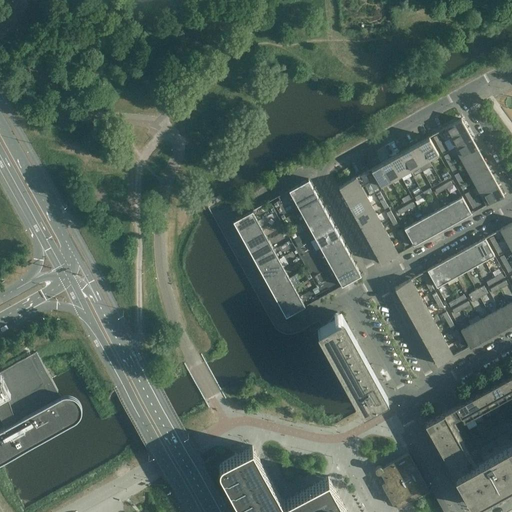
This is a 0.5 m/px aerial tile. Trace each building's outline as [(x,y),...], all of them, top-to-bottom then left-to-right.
[(467,129),(461,119),(444,128),(450,138),(467,129)] [(472,138),(467,129),(450,138),(455,148),(472,138)] [(437,135),(433,137),(438,145),(441,143),(437,135)] [(438,154),(429,137),(419,142),(429,159),(438,154)] [(460,157),(477,148),(472,138),(455,148),(460,157)] [(429,159),(419,142),(410,147),(419,164),(429,159)] [(446,150),(441,143),(438,145),(442,153),(446,150)] [(419,164),(410,147),(400,153),(410,170),(419,164)] [(465,166),(483,157),(477,148),(460,157),(465,166)] [(410,170),(400,153),(390,158),(400,175),(410,170)] [(448,154),(444,156),(448,164),(452,162),(448,154)] [(471,176),(488,166),(483,157),(465,166),(471,176)] [(400,175),(390,158),(381,163),(390,180),(400,175)] [(456,169),(452,162),(448,164),(452,171),(456,169)] [(390,180),(381,163),(371,169),(381,186),(390,180)] [(476,185),(493,176),(488,166),(471,176),(476,185)] [(374,180),(369,173),(365,175),(370,182),(374,180)] [(458,173),(454,175),(458,183),(462,180),(458,173)] [(481,195),(498,185),(493,176),(476,185),(481,195)] [(361,187),(356,177),(339,187),(344,196),(361,187)] [(294,200),(314,189),(308,179),(289,190),(294,200)] [(378,188),(374,180),(370,182),(374,190),(378,188)] [(467,188),(462,180),(458,183),(463,190),(467,188)] [(453,185),(451,181),(443,185),(445,189),(453,185)] [(437,193),(445,189),(443,185),(435,190),(437,193)] [(504,195),(498,185),(481,195),(487,205),(504,195)] [(367,197),(361,187),(344,196),(350,206),(367,197)] [(432,192),(430,188),(422,193),(424,196),(432,192)] [(300,209),(319,198),(314,189),(294,200),(300,209)] [(342,285),(300,209),(294,200),(289,190),(271,200),(323,295),(342,285)] [(384,199),(380,191),(376,194),(380,201),(384,199)] [(468,192),(465,194),(469,201),(473,199),(468,192)] [(417,201),(424,196),(422,193),(414,197),(417,201)] [(471,213),(462,196),(452,202),(461,219),(471,213)] [(355,215),(372,206),(367,197),(350,206),(355,215)] [(305,218),(324,208),(319,198),(300,209),(305,218)] [(388,207),(384,199),(380,201),(384,209),(388,207)] [(477,207),(473,199),(469,201),(473,209),(477,207)] [(323,295),(271,200),(252,210),(258,220),(263,229),(268,239),(274,248),(279,257),(284,267),(289,276),(294,286),(300,295),(305,305),(323,295)] [(415,206),(413,202),(405,206),(407,210),(415,206)] [(461,219),(452,202),(442,207),(452,224),(461,219)] [(360,225),(377,215),(372,206),(355,215),(360,225)] [(399,214),(407,210),(405,206),(397,210),(399,214)] [(452,224),(442,207),(433,212),(442,229),(452,224)] [(310,228),(329,217),(324,208),(305,218),(310,228)] [(239,230),(258,220),(252,210),(233,220),(239,230)] [(395,218),(390,210),(386,212),(391,220),(395,218)] [(442,229),(433,212),(424,217),(433,234),(442,229)] [(365,234),(382,225),(377,215),(360,225),(365,234)] [(315,237),(335,227),(329,217),(310,228),(315,237)] [(433,234),(424,217),(414,223),(424,240),(433,234)] [(399,226),(395,218),(391,220),(395,228),(399,226)] [(244,240),(263,229),(258,220),(239,230),(244,240)] [(511,235),(511,222),(500,229),(506,239),(511,235)] [(424,240),(414,223),(404,228),(414,245),(424,240)] [(370,244),(388,234),(382,225),(365,234),(370,244)] [(321,247),(340,236),(335,227),(315,237),(321,247)] [(249,249),(268,239),(263,229),(244,240),(249,249)] [(405,237),(401,229),(397,231),(401,239),(405,237)] [(376,253),(393,244),(388,234),(370,244),(376,253)] [(326,256),(345,245),(340,236),(321,247),(326,256)] [(493,236),(489,238),(493,246),(497,244),(493,236)] [(409,245),(405,237),(401,239),(405,247),(409,245)] [(494,255),(485,238),(475,243),(484,260),(494,255)] [(254,259),(274,248),(268,239),(249,249),(254,259)] [(484,260),(475,243),(465,248),(475,265),(484,260)] [(398,254),(393,244),(376,253),(381,263),(398,254)] [(502,251),(497,244),(493,246),(498,254),(502,251)] [(331,266),(350,255),(345,245),(326,256),(331,266)] [(260,268),(279,257),(274,248),(254,259),(260,268)] [(475,265),(465,248),(456,254),(465,271),(475,265)] [(465,271),(456,254),(447,259),(456,276),(465,271)] [(336,275),(355,264),(350,255),(331,266),(336,275)] [(504,255),(500,257),(504,265),(508,263),(504,255)] [(265,278),(284,267),(279,257),(260,268),(265,278)] [(456,276),(447,259),(437,264),(447,281),(456,276)] [(342,285),(361,274),(355,264),(336,275),(342,285)] [(447,281),(437,264),(427,270),(437,287),(447,281)] [(270,287),(289,276),(284,267),(265,278),(270,287)] [(502,273),(494,277),(496,281),(504,277),(502,273)] [(430,281),(425,274),(421,276),(426,283),(430,281)] [(275,296),(294,286),(289,276),(270,287),(275,296)] [(488,286),(496,281),(494,277),(486,282),(488,286)] [(416,289),(411,279),(395,288),(400,298),(416,289)] [(508,284),(506,280),(498,285),(500,288),(508,284)] [(434,289),(430,281),(426,283),(430,291),(434,289)] [(492,293),(500,288),(498,285),(490,289),(492,293)] [(280,306),(300,295),(294,286),(275,296),(280,306)] [(422,298),(416,289),(400,298),(406,307),(422,298)] [(488,293),(487,291),(486,289),(478,293),(480,297),(488,293)] [(440,300),(436,292),(432,295),(436,302),(440,300)] [(464,294),(456,298),(458,302),(466,298),(464,294)] [(286,316),(305,305),(300,295),(280,306),(286,316)] [(427,308),(422,298),(406,307),(411,317),(427,308)] [(451,307),(458,302),(456,298),(449,303),(451,307)] [(444,308),(440,300),(436,302),(440,310),(444,308)] [(470,305),(468,301),(460,305),(462,309),(470,305)] [(511,322),(511,310),(508,304),(499,309),(508,325),(511,322)] [(455,314),(462,309),(460,305),(452,310),(455,314)] [(432,317),(427,308),(411,317),(416,326),(432,317)] [(508,325),(499,309),(490,314),(499,330),(508,325)] [(451,319),(446,311),(442,313),(447,321),(451,319)] [(385,397),(362,356),(339,313),(338,313),(338,312),(337,312),(336,312),(335,312),(334,312),(319,326),(365,408),(385,397)] [(499,330),(490,314),(480,319),(489,335),(499,330)] [(437,326),(432,317),(416,326),(421,335),(437,326)] [(455,327),(451,319),(447,321),(451,329),(455,327)] [(489,335),(480,319),(471,325),(480,341),(489,335)] [(480,341),(471,325),(461,330),(470,346),(480,341)] [(442,336),(437,326),(421,335),(426,345),(442,336)] [(461,338),(457,330),(453,332),(457,340),(461,338)] [(448,345),(442,336),(426,345),(432,354),(448,345)] [(465,346),(461,338),(457,340),(461,348),(465,346)] [(453,355),(448,345),(432,354),(437,364),(453,355)] [(37,351),(2,370),(13,390),(8,393),(18,417),(61,395),(55,381),(37,351)] [(0,414),(6,425),(0,427),(0,459),(74,419),(78,415),(80,412),(81,408),(80,405),(79,401),(77,399),(75,397),(72,394),(68,394),(64,394),(61,395),(18,417),(8,393),(13,390),(2,370),(0,366),(0,414)] [(511,394),(511,388),(506,378),(504,376),(499,379),(500,381),(498,382),(506,398),(511,394)] [(506,398),(498,382),(497,383),(496,381),(490,384),(492,386),(489,387),(498,403),(506,398)] [(498,403),(489,387),(488,385),(482,388),(483,390),(481,392),(489,407),(498,403)] [(489,407),(481,392),(480,392),(479,390),(474,393),(475,395),(472,396),(481,412),(489,407)] [(481,412),(472,396),(472,397),(471,394),(465,398),(466,400),(464,401),(472,417),(481,412)] [(472,417),(464,401),(462,399),(457,402),(458,404),(455,406),(463,421),(472,417)] [(444,412),(425,423),(427,427),(428,428),(432,436),(433,437),(437,445),(438,446),(442,454),(443,455),(447,463),(448,464),(452,472),(453,473),(455,477),(456,477),(474,467),(473,466),(449,422),(455,419),(460,416),(459,414),(455,407),(455,406),(450,409),(444,412)] [(477,437),(472,428),(468,429),(473,438),(477,437)] [(472,507),(511,484),(511,444),(473,466),(474,467),(456,477),(455,477),(472,507)] [(219,468),(220,471),(242,511),(348,511),(328,476),(283,501),(252,446),(227,459),(223,461),(221,463),(219,465),(219,468)] [(430,491),(408,453),(382,467),(381,466),(380,466),(379,466),(378,466),(377,466),(376,467),(376,468),(375,469),(375,470),(376,471),(376,472),(377,472),(378,473),(379,473),(380,473),(385,481),(381,483),(393,504),(395,503),(398,509),(430,491)]
